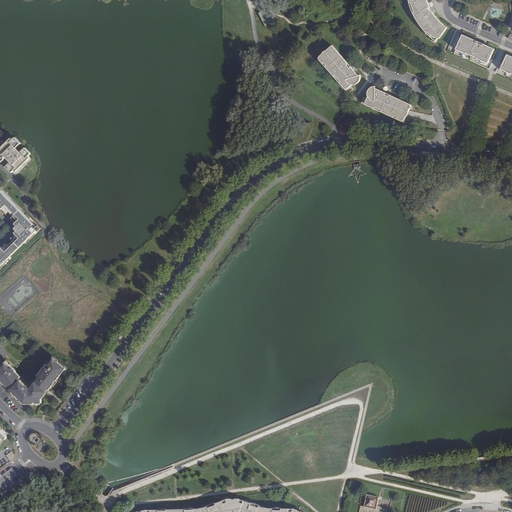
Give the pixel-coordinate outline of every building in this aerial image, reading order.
[(410,0),(411,1),(412,5),(413,8),(413,11),(415,15),(417,18),(418,20),(420,23),(422,26),(424,28),(426,30),(428,32),(430,34),(432,36),(436,40),(438,42),(448,28),(445,27),(443,24),(440,22),(438,20),(436,17),(433,14),(432,11),(430,8),(429,7),(428,4),(427,2),(427,0),(426,0),(410,0)] [(259,14),(266,28),(273,19),(263,10),(259,14)] [(487,63),(494,49),(483,44),(483,45),(477,43),(477,42),(477,41),(476,41),(462,34),(456,49),(466,54),(466,53),(477,57),(477,59),(487,63)] [(347,86),(349,87),(358,80),(360,82),(360,81),(361,80),(362,79),(362,78),(363,77),(363,76),(362,75),(361,75),(334,43),(320,54),(321,56),(347,86)] [(511,56),(507,54),(501,69),(511,74),(511,72),(511,56)] [(372,91),(366,102),(367,103),(404,120),(405,120),(408,114),(413,105),(375,87),(375,84),(374,84),(373,85),(372,85),(371,86),(371,87),(370,88),(369,89),(372,91)] [(16,136),(14,139),(12,137),(0,148),(0,159),(2,161),(6,157),(11,163),(7,167),(12,172),(15,170),(16,171),(31,157),(29,155),(32,153),(25,146),(20,151),(17,147),(21,142),(16,136)] [(0,271),(12,260),(11,258),(25,245),(26,246),(42,230),(28,215),(26,217),(0,189),(0,271)] [(62,373),(67,368),(54,358),(49,365),(48,364),(34,381),(36,383),(31,389),(20,378),(21,377),(16,371),(13,368),(7,361),(5,363),(0,367),(0,379),(8,387),(9,386),(14,391),(13,392),(19,399),(21,398),(22,399),(21,401),(24,404),(28,404),(34,403),(34,401),(37,401),(37,403),(42,403),(42,399),(42,397),(41,397),(47,389),(49,390),(55,383),(53,381),(55,379),(57,380),(62,373)] [(5,362),(5,363),(7,361),(13,368),(14,367),(8,360),(7,359),(5,362)] [(70,370),(67,368),(62,373),(57,380),(55,379),(53,381),(55,383),(49,390),(47,389),(41,397),(42,397),(42,399),(47,392),(48,393),(50,391),(52,392),(70,370)] [(30,386),(21,377),(20,378),(31,389),(36,383),(34,381),(30,386)] [(37,443),(40,439),(40,438),(40,436),(39,435),(38,434),(37,433),(36,433),(35,433),(34,433),(33,433),(32,434),(31,435),(30,437),(31,441),(31,442),(32,443),(34,443),(35,443),(37,443)] [(387,511),(388,509),(381,507),(377,506),(380,497),(368,494),(365,506),(362,505),(360,511),(387,511)] [(384,498),(381,507),(388,509),(390,509),(392,500),(384,498)] [(295,511),(296,511),(291,509),(290,511),(279,511),(279,509),(270,509),(270,510),(257,508),(258,507),(250,504),(249,505),(238,501),(238,500),(233,499),(233,501),(230,500),(230,499),(226,499),(226,500),(216,504),(215,503),(207,506),(207,508),(196,510),(195,509),(187,509),(187,510),(168,509),(168,508),(159,508),(159,509),(147,509),(147,508),(142,509),(143,510),(139,511),(138,510),(134,511),(295,511)]
